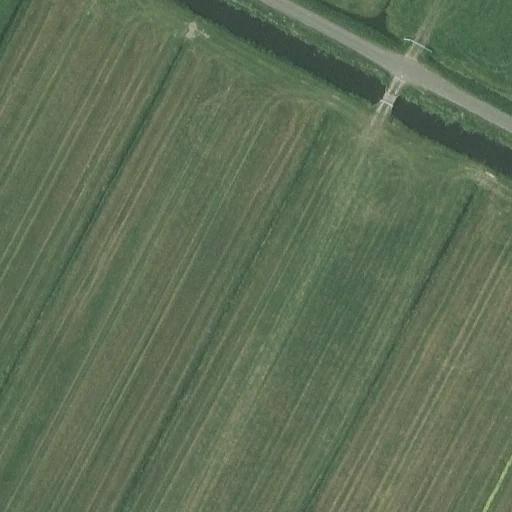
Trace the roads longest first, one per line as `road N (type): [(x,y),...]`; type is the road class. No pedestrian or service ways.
road 1 (track): [(216,511),(289,331),(366,178),(376,119),(405,70)]
road 2 (unclassified): [(511,127),(270,0)]
